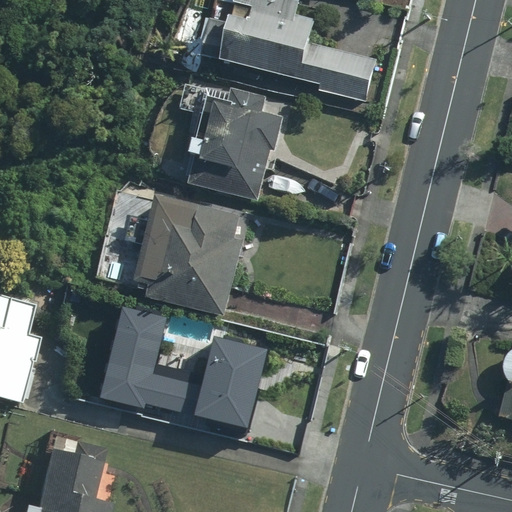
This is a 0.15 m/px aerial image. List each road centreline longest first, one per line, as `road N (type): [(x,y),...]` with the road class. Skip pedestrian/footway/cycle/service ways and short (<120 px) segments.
road 1 (tertiary): [(477,0),(364,468)]
road 2 (residential): [(364,468),(511,500)]
